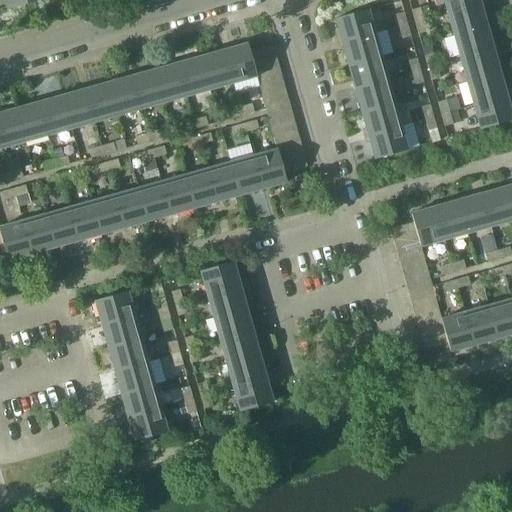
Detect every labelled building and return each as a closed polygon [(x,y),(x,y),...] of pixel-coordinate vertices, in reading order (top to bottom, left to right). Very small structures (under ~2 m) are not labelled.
[(444,0),(448,13),(481,3),(479,0),(444,0)] [(487,26),(481,3),(448,13),(454,35),(487,26)] [(412,10),(416,22),(424,20),(420,7),(412,10)] [(335,18),(342,43),(375,33),(368,9),(335,18)] [(396,14),(399,26),(407,24),(404,12),(396,14)] [(416,22),(419,34),(427,32),(424,20),(416,22)] [(411,36),(407,24),(399,26),(403,38),(411,36)] [(494,49),(487,26),(454,35),(461,58),(494,49)] [(382,56),(375,33),(342,43),(349,65),(382,56)] [(247,43),(223,50),(233,83),(256,77),(257,77),(256,75),(253,63),(250,52),(247,43)] [(250,52),(253,63),(275,57),(272,46),(250,52)] [(500,73),(494,49),(461,58),(468,82),(500,73)] [(209,90),(233,83),(223,50),(200,56),(209,90)] [(425,56),(429,68),(437,65),(433,53),(425,56)] [(186,97),(209,90),(200,56),(177,63),(186,97)] [(388,79),(382,56),(349,65),(355,88),(388,79)] [(256,75),(279,68),(275,57),(253,63),(256,75)] [(421,70),(417,58),(409,60),(412,72),(421,70)] [(163,103),(186,97),(177,63),(154,69),(163,103)] [(440,77),(437,65),(429,68),(432,80),(440,77)] [(256,77),(259,86),(282,79),(279,68),(256,75),(257,77),(256,77)] [(140,110),(163,103),(154,69),(131,76),(140,110)] [(424,82),(421,70),(412,72),(416,84),(424,82)] [(507,96),(500,73),(468,82),(474,105),(507,96)] [(131,76),(107,83),(117,116),(140,110),(131,76)] [(259,86),(262,97),(285,91),(282,79),(259,86)] [(395,103),(388,79),(355,88),(362,112),(395,103)] [(107,83),(85,89),(95,122),(117,116),(107,83)] [(85,89),(62,95),(72,129),(95,122),(85,89)] [(288,102),(285,91),(262,97),(265,108),(288,102)] [(62,95),(39,102),(48,136),(72,129),(62,95)] [(511,118),(511,113),(507,96),(474,105),(480,128),(511,118)] [(438,102),(442,114),(450,112),(446,100),(438,102)] [(39,102),(16,109),(25,142),(48,136),(39,102)] [(401,126),(395,103),(362,112),(368,135),(401,126)] [(242,115),(254,112),(251,104),(240,107),(242,115)] [(422,107),(425,119),(434,116),(430,104),(422,107)] [(230,118),(242,115),(240,107),(228,111),(230,118)] [(16,109),(0,113),(0,141),(2,149),(25,142),(16,109)] [(271,128),(294,121),(291,110),(267,117),(271,128)] [(442,114),(445,126),(453,124),(450,112),(442,114)] [(437,129),(434,116),(425,119),(429,131),(437,129)] [(205,117),(193,121),(195,129),(208,125),(205,117)] [(256,120),(245,123),(247,132),(258,128),(256,120)] [(183,132),(195,129),(193,121),(181,124),(183,132)] [(271,128),(274,139),(297,132),(294,121),(271,128)] [(235,135),(247,132),(245,123),(233,126),(235,135)] [(408,149),(401,126),(368,135),(375,158),(408,149)] [(150,141),(162,138),(160,130),(147,134),(150,141)] [(274,139),(277,149),(278,150),(300,144),(297,132),(274,139)] [(210,133),(198,137),(200,145),(212,141),(210,133)] [(138,145),(150,141),(147,134),(136,137),(138,145)] [(198,137),(186,140),(188,148),(200,145),(198,137)] [(114,143),(102,147),(104,154),(116,151),(114,143)] [(278,150),(281,161),(303,155),(300,144),(278,150)] [(165,146),(152,150),(154,158),(167,155),(165,146)] [(92,158),(104,154),(102,147),(89,150),(92,158)] [(284,172),(281,161),(278,150),(277,149),(254,155),(263,189),(287,182),(284,172)] [(143,161),(154,158),(152,150),(140,153),(143,161)] [(239,195),(263,189),(254,155),(230,162),(239,195)] [(284,172),(307,166),(303,155),(281,161),(284,172)] [(57,168),(70,164),(68,157),(55,160),(57,168)] [(119,159),(106,163),(109,171),(121,167),(119,159)] [(46,171),(57,168),(55,160),(43,164),(46,171)] [(216,202),(239,195),(230,162),(207,169),(216,202)] [(106,163),(94,166),(96,174),(109,171),(106,163)] [(21,169),(9,173),(11,181),(24,177),(21,169)] [(207,169),(184,175),(194,208),(216,202),(207,169)] [(72,172),(60,176),(62,184),(75,181),(72,172)] [(0,183),(11,181),(9,173),(0,175),(0,183)] [(184,175),(161,182),(171,215),(194,208),(184,175)] [(50,188),(62,184),(60,176),(48,179),(50,188)] [(161,182),(138,188),(147,222),(171,215),(161,182)] [(26,186),(14,189),(16,197),(28,194),(26,186)] [(490,226),(511,219),(511,215),(504,187),(481,193),(490,226)] [(138,188),(115,195),(125,228),(147,222),(138,188)] [(14,189),(1,193),(4,201),(16,197),(14,189)] [(481,193),(458,200),(467,232),(490,226),(481,193)] [(115,195),(92,201),(102,235),(125,228),(115,195)] [(444,239),(467,232),(458,200),(435,206),(444,239)] [(92,201),(69,208),(78,241),(102,235),(92,201)] [(411,213),(414,222),(417,233),(420,244),(420,245),(421,245),(444,239),(435,206),(411,213)] [(69,208),(46,215),(55,248),(78,241),(69,208)] [(46,215),(22,221),(32,254),(55,248),(46,215)] [(0,232),(2,241),(6,252),(8,261),(32,254),(22,221),(0,227),(0,232)] [(414,222),(391,228),(394,239),(417,233),(414,222)] [(420,244),(417,233),(394,239),(397,251),(420,244)] [(424,255),(421,245),(420,245),(420,244),(397,251),(400,262),(424,255)] [(509,246),(497,249),(499,259),(511,255),(509,246)] [(488,262),(499,259),(497,249),(485,253),(488,262)] [(427,267),(424,255),(400,262),(403,273),(427,267)] [(453,272),(465,268),(463,259),(451,263),(453,272)] [(201,270),(208,294),(241,285),(235,261),(201,270)] [(442,275),(453,272),(451,263),(439,266),(442,275)] [(511,263),(502,267),(504,275),(511,273),(511,263)] [(427,267),(403,273),(407,285),(430,278),(427,267)] [(493,279),(504,275),(502,267),(490,270),(493,279)] [(468,277),(456,280),(458,289),(470,285),(468,277)] [(446,292),(458,289),(456,280),(444,283),(446,292)] [(208,294),(214,317),(248,308),(241,285),(208,294)] [(409,294),(412,305),(436,298),(433,287),(409,294)] [(172,292),(176,304),(184,301),(181,289),(172,292)] [(96,301),(102,325),(135,315),(128,292),(96,301)] [(156,296),(159,308),(168,306),(164,294),(156,296)] [(416,316),(439,309),(436,298),(412,305),(416,316)] [(488,305),(497,338),(511,334),(511,303),(511,299),(488,305)] [(176,304),(179,315),(187,313),(184,301),(176,304)] [(488,305),(465,312),(474,345),(497,338),(488,305)] [(163,320),(171,317),(168,306),(159,308),(162,319),(163,320)] [(147,312),(142,314),(144,321),(151,319),(152,323),(160,321),(163,320),(162,319),(159,308),(147,312)] [(214,317),(221,340),(254,331),(248,308),(214,317)] [(419,327),(442,321),(441,319),(442,319),(439,309),(416,316),(419,327)] [(451,351),(474,345),(465,312),(442,319),(441,319),(442,321),(445,332),(448,343),(451,351)] [(102,325),(109,348),(141,338),(135,315),(102,325)] [(422,339),(445,332),(442,321),(419,327),(422,339)] [(221,340),(227,364),(261,354),(254,331),(221,340)] [(425,350),(448,343),(445,332),(422,339),(425,350)] [(185,338),(189,349),(197,347),(193,336),(185,338)] [(109,348),(115,371),(148,361),(141,338),(109,348)] [(169,342),(172,354),(180,352),(177,340),(169,342)] [(200,359),(197,347),(189,349),(192,361),(200,359)] [(184,363),(180,352),(172,354),(175,366),(184,363)] [(267,378),(261,354),(227,364),(234,387),(267,378)] [(115,371),(122,394),(154,385),(148,361),(115,371)] [(274,402),(267,378),(234,387),(241,411),(274,402)] [(199,385),(202,397),(210,394),(207,383),(199,385)] [(122,394),(128,417),(161,408),(154,385),(122,394)] [(185,401),(194,399),(190,388),(182,390),(185,401)] [(213,405),(210,394),(202,397),(205,408),(213,405)] [(197,410),(194,399),(185,401),(188,412),(197,410)] [(135,441),(167,432),(161,408),(128,417),(135,441)]
